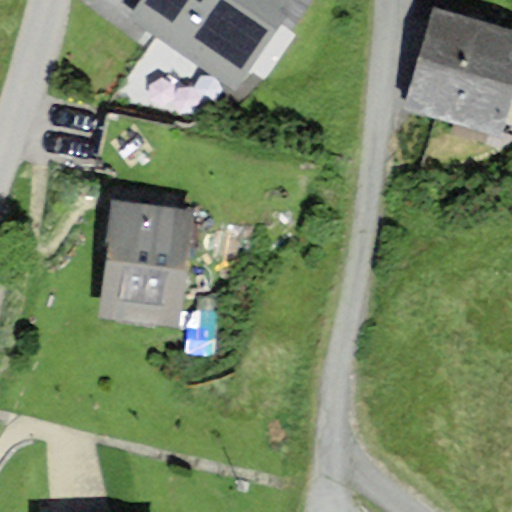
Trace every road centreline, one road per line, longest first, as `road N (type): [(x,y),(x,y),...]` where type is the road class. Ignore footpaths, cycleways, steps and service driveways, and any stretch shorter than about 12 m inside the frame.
road 1 (residential): [(416,511),(349,465),(333,421),(367,211),(386,0)]
road 2 (unclassified): [(48,0),(0,158)]
